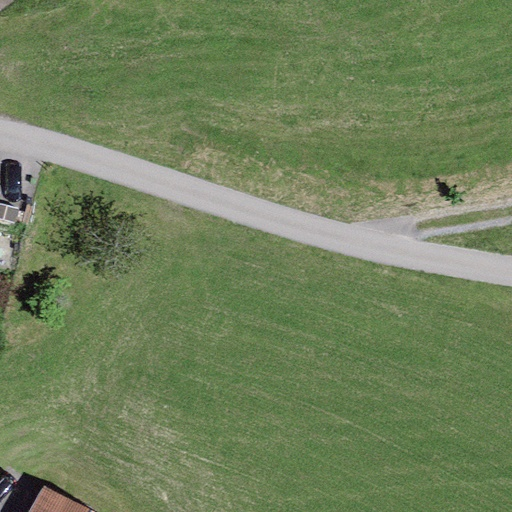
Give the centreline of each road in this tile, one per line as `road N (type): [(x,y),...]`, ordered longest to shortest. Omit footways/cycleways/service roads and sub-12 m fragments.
road 1 (residential): [(0,146),(357,249),(511,277)]
road 2 (track): [(511,213),(357,249)]
